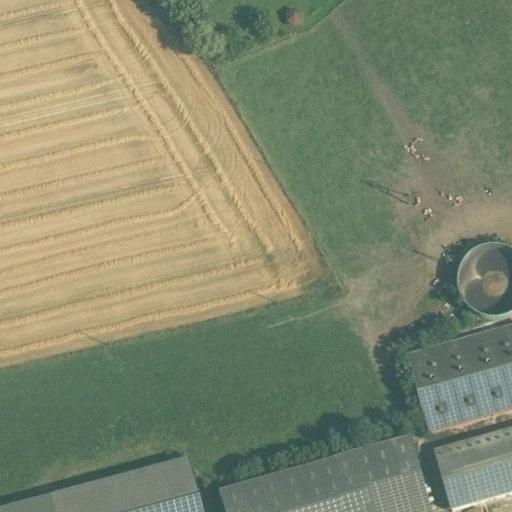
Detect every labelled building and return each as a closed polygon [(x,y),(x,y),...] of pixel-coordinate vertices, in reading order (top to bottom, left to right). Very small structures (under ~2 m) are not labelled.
[(461,297),(465,305),(471,313),(479,318),(488,321),(498,322),(507,320),(511,317),(511,253),(503,250),(493,250),(484,251),(476,255),(468,262),(463,269),(460,278),(459,288),(461,297)] [(511,330),(410,359),(431,437),(511,414),(511,330)] [(511,414),(450,432),(454,445),(511,428),(511,414)] [(511,434),(437,455),(452,511),(459,511),(511,497),(511,434)] [(219,496),(223,511),(431,511),(412,443),(219,496)] [(54,511),(199,511),(186,464),(51,500),(54,511)] [(54,511),(51,500),(3,511),(54,511)]
